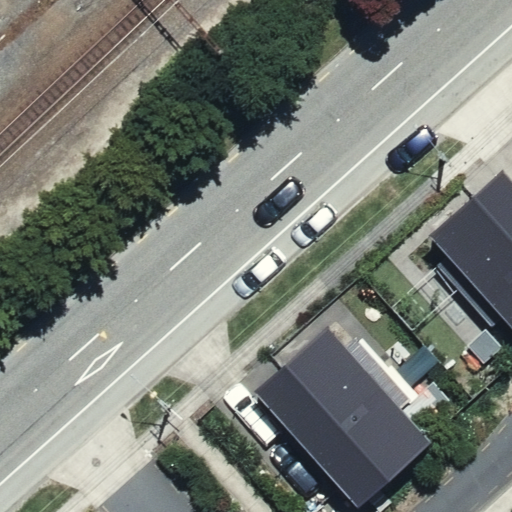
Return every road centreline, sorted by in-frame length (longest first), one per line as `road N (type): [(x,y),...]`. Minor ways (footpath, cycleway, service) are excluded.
road 1 (secondary): [(473,0),(44,383)]
road 2 (residential): [(156,511),(44,383)]
